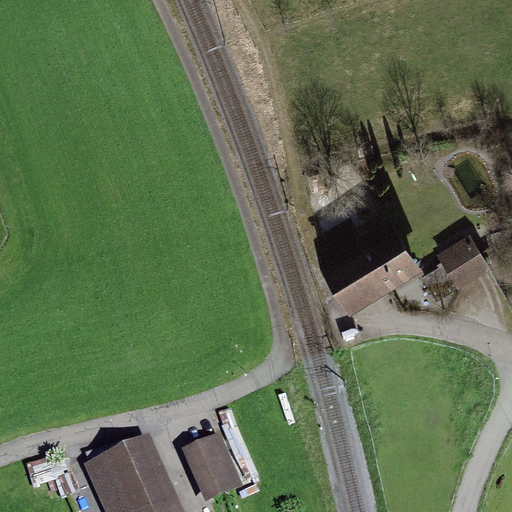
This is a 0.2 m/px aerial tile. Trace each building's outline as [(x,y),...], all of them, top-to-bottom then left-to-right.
[(319,239),(325,262),(350,303),(414,264),(388,222),(357,240),(346,223),(319,239)] [(469,236),(440,254),(446,263),(424,277),(437,297),(488,266),(469,236)] [(238,437),(190,455),(212,510),(259,492),(238,437)] [(181,511),(149,443),(87,473),(105,511),(181,511)] [(36,482),(69,475),(65,457),(32,465),(36,482)]
